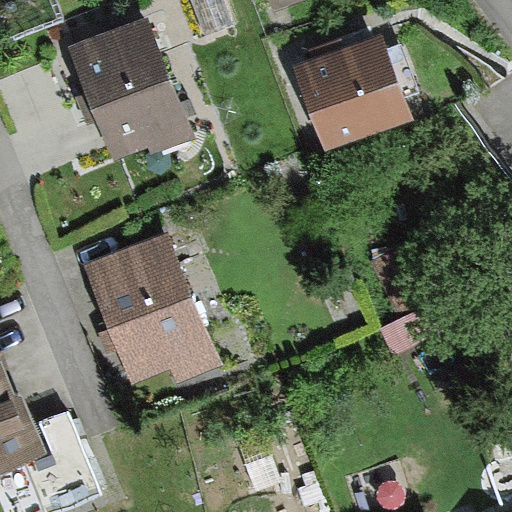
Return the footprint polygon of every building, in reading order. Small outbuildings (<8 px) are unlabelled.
[(236,21),(228,0),(193,0),(205,32),(236,21)] [(153,147),(200,128),(150,2),(68,35),(115,153),(150,139),(153,147)] [(381,30),(291,65),(325,151),(414,116),(381,30)] [(511,172),(458,101),(434,119),(511,221),(511,172)] [(178,377),(224,359),(169,223),(87,256),(136,377),(173,363),(178,377)] [(437,291),(410,238),(370,259),(398,311),(437,291)] [(0,463),(49,444),(23,381),(15,379),(1,345),(0,345),(0,463)] [(68,406),(43,417),(56,448),(25,460),(46,511),(47,511),(103,489),(68,406)]
